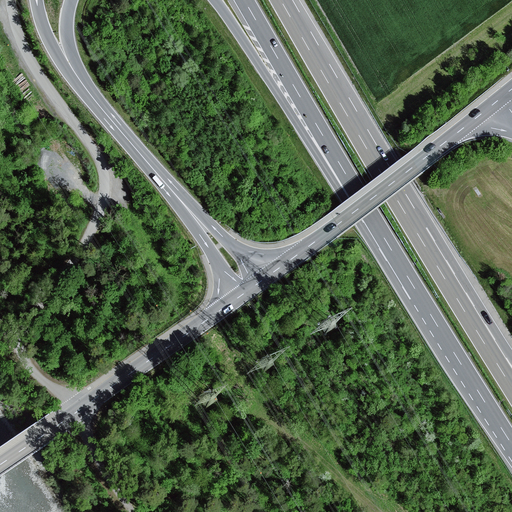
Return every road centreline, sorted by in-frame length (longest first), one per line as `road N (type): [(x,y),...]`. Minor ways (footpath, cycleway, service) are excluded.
road 1 (motorway): [(214,0),(406,300),(457,358)]
road 2 (motorway): [(244,0),(457,358)]
road 3 (track): [(9,0),(27,56),(94,151),(103,178),(86,239),(16,346)]
road 4 (secondary): [(0,464),(239,296)]
road 5 (motorway): [(511,387),(381,173)]
road 6 (secondary): [(260,282),(441,144)]
road 7 (motorway): [(511,358),(430,225),(381,173)]
road 8 (track): [(16,346),(33,373),(71,401),(134,511)]
road 9 (motorway): [(381,173),(280,0)]
road 10 (motorway): [(91,96),(186,206)]
